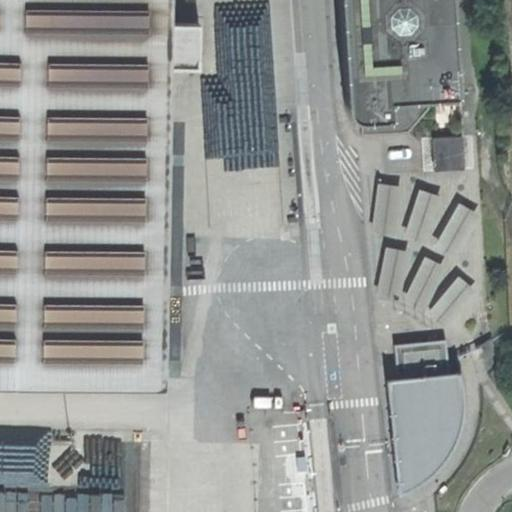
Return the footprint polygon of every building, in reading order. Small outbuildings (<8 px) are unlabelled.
[(0,0),(0,378),(160,381),(165,66),(165,22),(165,0),(0,0)] [(455,94),(449,0),(337,0),(343,105),(344,109),(346,112),(349,115),(351,117),(354,119),(358,119),(359,133),(407,131),(428,106),(427,95),(455,94)] [(165,22),(165,66),(198,67),(198,22),(165,22)] [(462,135),(431,137),(432,170),(464,168),(462,135)] [(376,181),(370,231),(394,234),(400,184),(376,181)] [(418,187),(402,235),(425,242),(441,194),(418,187)] [(457,201),(432,245),(454,257),(478,213),(457,201)] [(383,245),(375,295),(399,299),(408,250),(383,245)] [(423,254),(401,299),(422,310),(445,265),(423,254)] [(457,274),(425,313),(444,328),(476,289),(457,274)] [(460,381),(458,371),(447,372),(444,338),(393,344),(396,377),(384,378),(395,493),(407,488),(419,481),(429,473),(438,465),(445,455),(449,449),(453,441),(457,433),(459,425),(461,419),(462,410),(462,401),(462,391),(460,381)] [(272,419),(275,449),(301,446),(299,417),(272,419)]
